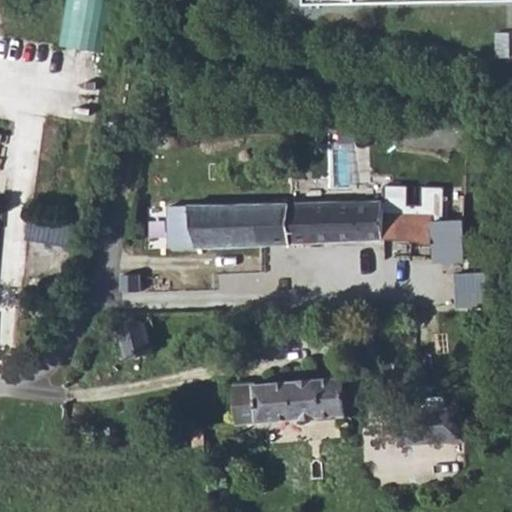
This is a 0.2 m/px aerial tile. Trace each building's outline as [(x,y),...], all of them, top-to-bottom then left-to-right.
[(117,10),(73,3),(52,141),(96,148),(117,10)] [(260,203),(263,244),(363,241),(361,200),(260,203)] [(361,200),(363,241),(442,242),(443,259),(464,259),(463,219),(433,219),(431,212),(385,212),(385,201),(361,200)] [(180,204),(186,246),(263,244),(260,203),(180,204)] [(413,275),(414,289),(434,289),(433,274),(413,275)] [(398,276),(399,283),(399,291),(414,292),(414,289),(413,275),(398,276)] [(120,277),(120,308),(123,310),(125,314),(143,313),(141,277),(120,277)] [(124,332),(132,361),(154,356),(145,326),(141,326),(137,319),(127,321),(126,330),(124,332)] [(240,385),(243,424),(351,413),(349,377),(240,385)] [(429,409),(429,424),(466,421),(466,407),(429,409)] [(193,429),(194,448),(205,448),(204,439),(240,434),(239,423),(193,429)]
